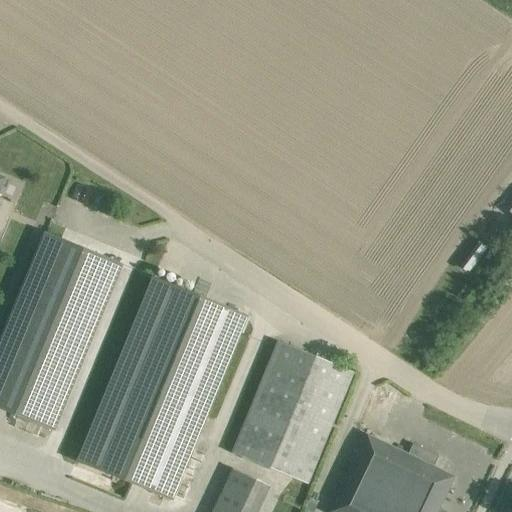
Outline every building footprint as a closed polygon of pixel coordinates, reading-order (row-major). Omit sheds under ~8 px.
[(0,231),(1,231),(12,205),(0,200),(0,193),(6,179),(0,176),(0,231)] [(49,235),(0,355),(0,409),(55,432),(123,266),(49,235)] [(153,278),(77,462),(173,502),(249,317),(153,278)] [(354,374),(279,342),(232,455),(308,485),(354,374)] [(438,511),(455,478),(457,475),(436,465),(440,457),(415,445),(411,453),(368,433),(367,436),(331,511),(438,511)] [(212,511),(259,511),(271,487),(233,469),(212,511)]
